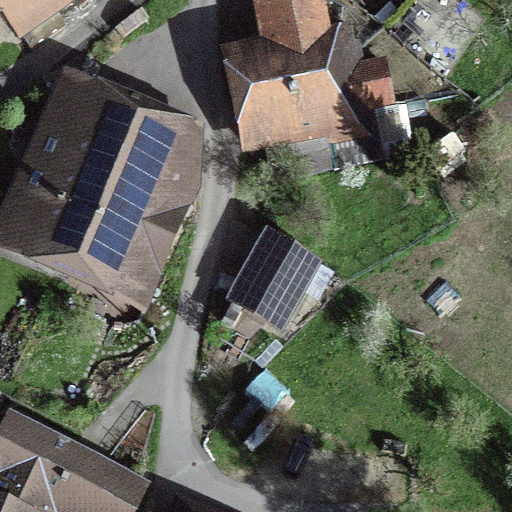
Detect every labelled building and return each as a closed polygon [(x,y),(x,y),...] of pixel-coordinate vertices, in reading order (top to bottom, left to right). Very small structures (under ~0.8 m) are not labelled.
[(8,0),(27,27),(65,0),(8,0)] [(370,135),(365,111),(393,105),(384,60),(364,64),(359,41),(354,42),(351,29),(341,27),(325,30),(318,0),(268,0),(260,2),(270,53),(259,55),(261,65),(242,69),(258,147),(327,134),(329,143),(370,135)] [(146,113),(147,110),(83,84),(71,88),(37,164),(30,161),(0,227),(0,233),(74,265),(148,297),(166,257),(196,186),(197,173),(132,146),(146,113)] [(280,325),(314,264),(271,240),(237,301),(280,325)] [(57,511),(61,506),(84,459),(15,424),(0,456),(0,504),(18,511),(57,511)] [(84,459),(61,506),(72,511),(127,511),(140,486),(84,459)] [(212,511),(187,501),(178,511),(212,511)]
